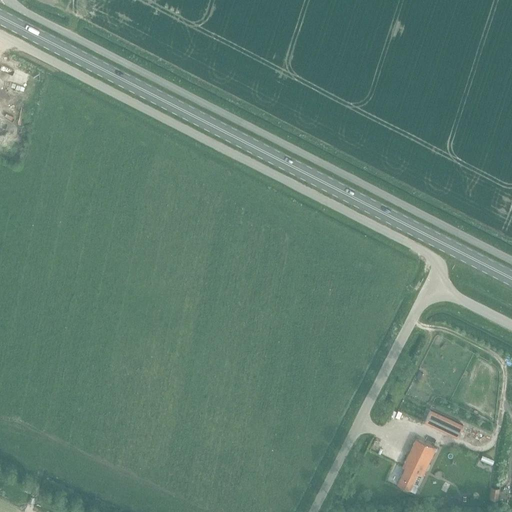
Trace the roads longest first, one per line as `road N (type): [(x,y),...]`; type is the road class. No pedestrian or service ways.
road 1 (primary): [(511,279),(0,17)]
road 2 (unclassified): [(9,0),(511,260)]
road 3 (unclassified): [(440,281),(430,257),(0,34)]
road 4 (unclassified): [(311,511),(403,334),(440,281)]
